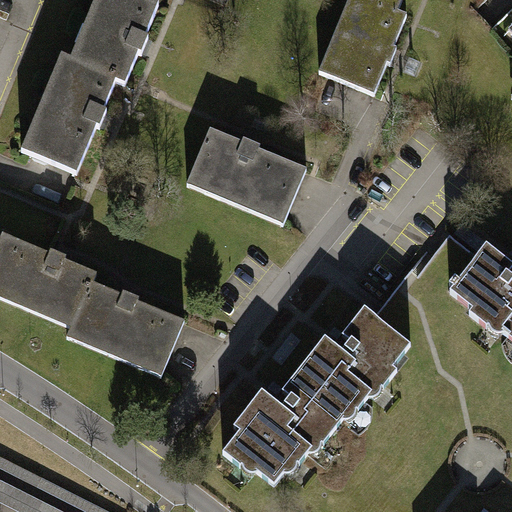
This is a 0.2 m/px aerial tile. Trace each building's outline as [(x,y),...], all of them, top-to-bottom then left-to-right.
[(139,0),(95,0),(67,64),(125,90),(161,10),(139,0)] [(398,17),(356,0),(351,0),(319,77),(375,100),(408,21),(398,17)] [(356,0),(398,17),(404,0),(356,0)] [(67,64),(61,61),(16,164),(80,192),(125,90),(67,64)] [(310,177),(212,134),(190,186),(287,225),(310,177)] [(0,308),(63,335),(90,277),(0,241),(0,308)] [(449,292),(511,337),(511,279),(507,276),(511,270),(511,264),(488,246),(449,292)] [(92,285),(67,338),(163,381),(187,326),(92,285)] [(406,345),(357,309),(330,345),(321,338),(286,386),(316,409),(332,422),(340,428),(406,345)] [(317,456),(340,428),(332,422),(316,409),(286,386),(282,391),(289,396),(280,406),(262,392),(236,424),(244,430),(221,460),(274,502),(310,456),(317,456)] [(115,511),(0,456),(0,502),(20,511),(115,511)]
